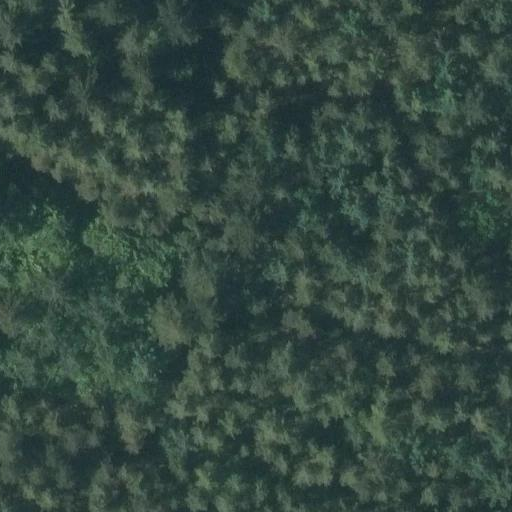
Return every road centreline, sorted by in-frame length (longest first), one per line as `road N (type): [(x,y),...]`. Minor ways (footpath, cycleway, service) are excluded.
road 1 (track): [(511,355),(300,303),(229,261),(0,183)]
road 2 (track): [(155,511),(181,242)]
